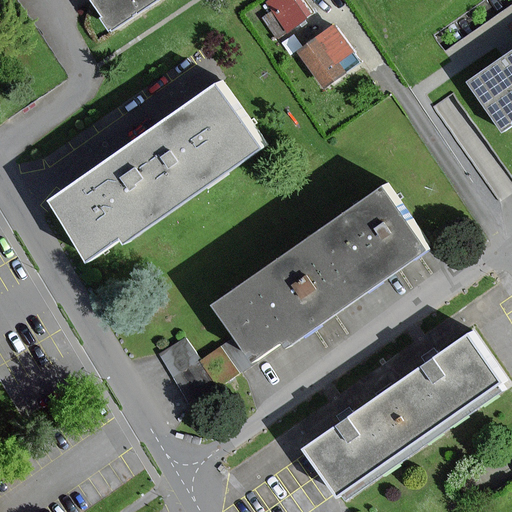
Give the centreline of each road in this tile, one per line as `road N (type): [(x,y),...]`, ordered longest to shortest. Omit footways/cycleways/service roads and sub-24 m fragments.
road 1 (residential): [(185,476),(508,245)]
road 2 (unclassified): [(185,476),(0,176)]
road 3 (residential): [(0,150),(83,81),(41,9),(48,0)]
road 4 (residential): [(508,245),(401,91)]
